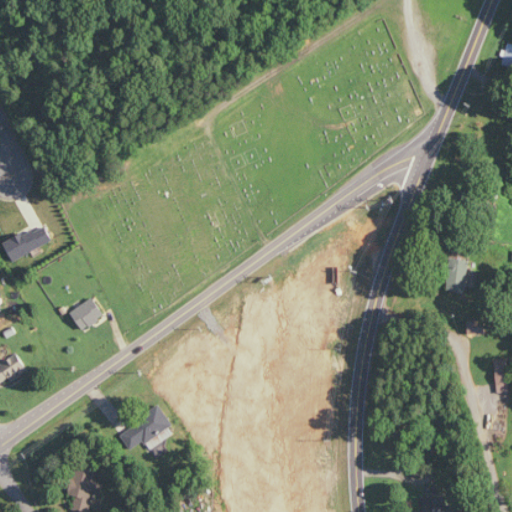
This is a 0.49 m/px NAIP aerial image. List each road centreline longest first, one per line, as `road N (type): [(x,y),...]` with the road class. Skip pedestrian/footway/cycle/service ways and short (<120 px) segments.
road 1 (tertiary): [(360,511),(360,390),(384,271),(492,0)]
road 2 (residential): [(0,444),(379,172),(429,151)]
